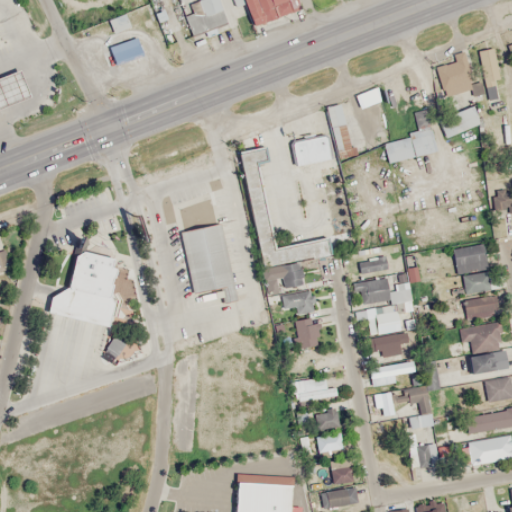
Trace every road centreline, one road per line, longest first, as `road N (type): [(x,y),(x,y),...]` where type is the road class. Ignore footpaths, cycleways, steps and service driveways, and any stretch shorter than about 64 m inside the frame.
road 1 (trunk): [(0,170),(433,0)]
road 2 (residential): [(0,408),(42,232),(39,155)]
road 3 (residential): [(377,511),(338,268)]
road 4 (tertiary): [(107,128),(45,0)]
road 5 (residential): [(511,474),(375,499)]
